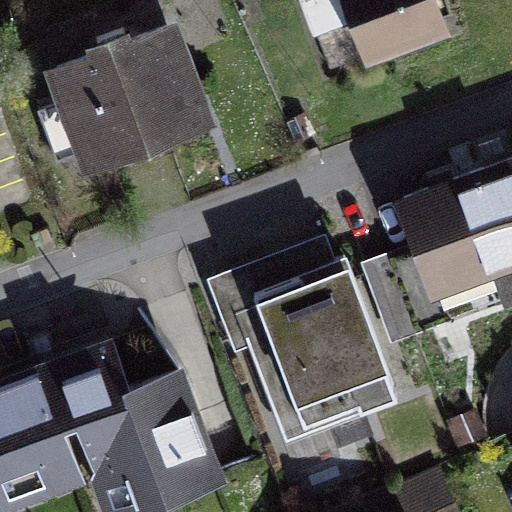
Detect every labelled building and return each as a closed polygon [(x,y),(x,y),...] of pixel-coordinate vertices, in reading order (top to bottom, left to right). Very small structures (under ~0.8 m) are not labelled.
[(354,0),(369,40),(442,12),(437,0),(354,0)] [(215,104),(176,2),(49,50),(87,152),(215,104)] [(511,153),(405,191),(441,292),(501,271),(508,291),(511,289),(511,153)] [(347,244),(335,249),(327,226),(210,270),(237,341),(251,336),(288,433),(402,390),(347,244)] [(109,335),(0,376),(0,499),(99,461),(117,506),(224,465),(178,348),(122,369),(109,335)]
